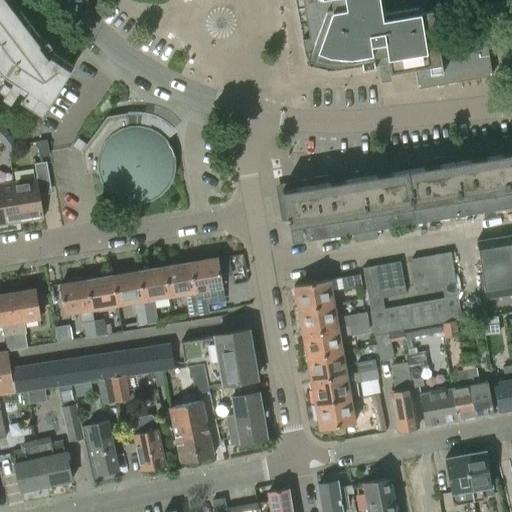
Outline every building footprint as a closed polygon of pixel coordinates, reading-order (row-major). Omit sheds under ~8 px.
[(0,0),(0,75),(4,80),(0,85),(0,90),(5,93),(2,98),(10,103),(21,86),(27,90),(20,102),(41,115),(74,66),(53,52),(13,0),(0,0)] [(181,0),(190,12),(208,0),(181,0)] [(297,0),(305,44),(333,54),(332,57),(333,57),(339,54),(349,58),(350,63),(361,61),(362,68),(362,70),(375,67),(374,66),(388,64),(389,72),(414,68),(418,88),(492,76),(484,33),(437,40),(430,0),(297,0)] [(171,179),(172,176),(171,175),(173,169),(174,169),(174,166),(173,166),(173,159),(174,158),(173,156),(171,149),(172,149),(171,147),(169,147),(166,142),(167,140),(166,140),(169,137),(165,133),(156,126),(151,125),(149,128),(148,128),(147,128),(142,127),(141,126),(138,126),(138,127),(131,127),(131,126),(130,126),(128,113),(107,117),(86,145),(81,151),(85,173),(98,170),(98,172),(100,172),(101,178),(101,180),(102,181),(103,181),(106,187),(106,188),(107,190),(109,190),(113,193),(113,195),(115,196),(116,196),(121,199),(121,200),(123,201),(125,200),(131,201),(131,202),(133,202),(134,201),(141,201),(141,202),(143,202),(144,201),(150,199),(151,200),(153,198),(159,194),(159,195),(161,193),(161,192),(165,188),(167,187),(168,185),(168,184),(170,179),(171,179)] [(86,145),(77,138),(72,146),(80,152),(81,151),(86,145)] [(46,140),(36,141),(39,156),(49,154),(46,140)] [(511,153),(297,188),(306,243),(511,209),(511,153)] [(37,179),(14,182),(20,222),(43,218),(39,189),(51,187),(46,162),(34,164),(37,179)] [(0,184),(0,225),(20,222),(14,182),(0,184)] [(511,234),(475,241),(482,281),(486,301),(511,296),(511,234)] [(441,323),(457,320),(461,319),(456,295),(457,295),(450,252),(411,259),(417,291),(441,287),(443,297),(383,308),(382,298),(405,293),(399,261),(362,268),(370,311),(369,311),(374,335),(441,323)] [(216,259),(188,263),(193,292),(205,290),(221,287),(216,259)] [(194,300),(193,292),(188,263),(163,268),(168,296),(185,293),(189,316),(197,315),(194,300)] [(136,272),(145,323),(157,322),(153,299),(168,296),(163,268),(136,272)] [(111,276),(116,305),(133,302),(137,325),(145,323),(136,272),(111,276)] [(357,275),(341,278),(343,288),(359,285),(357,275)] [(111,276),(84,281),(89,310),(116,305),(111,276)] [(329,280),(293,286),(298,311),(333,305),(329,280)] [(65,314),(89,310),(84,281),(60,285),(65,314)] [(35,289),(7,294),(16,350),(27,348),(23,321),(40,318),(35,289)] [(0,324),(3,324),(7,351),(16,350),(7,294),(0,294),(0,324)] [(209,313),(206,298),(194,300),(197,315),(209,313)] [(298,311),(302,334),(366,323),(364,313),(336,318),(333,305),(298,311)] [(483,320),(485,334),(498,333),(497,319),(483,320)] [(103,320),(91,322),(94,337),(106,335),(103,320)] [(441,323),(444,340),(460,337),(457,320),(441,323)] [(94,337),(91,322),(83,323),(86,339),(94,337)] [(302,334),(306,359),(342,353),(339,337),(368,332),(366,323),(302,334)] [(55,328),(57,342),(72,340),(70,325),(55,328)] [(247,329),(180,341),(184,366),(189,366),(202,364),(208,387),(254,379),(247,329)] [(374,335),(379,360),(393,357),(388,333),(374,335)] [(122,357),(125,376),(174,368),(170,344),(121,351),(122,357)] [(0,394),(24,391),(21,372),(11,374),(7,351),(0,352),(0,394)] [(408,372),(421,370),(426,369),(423,352),(405,355),(406,362),(408,372)] [(306,359),(310,381),(345,374),(346,374),(342,353),(306,359)] [(461,355),(464,370),(466,370),(474,416),(492,413),(486,382),(478,383),(476,368),(474,368),(471,353),(461,355)] [(122,357),(111,358),(114,377),(125,376),(122,357)] [(111,358),(100,360),(102,379),(111,378),(114,377),(111,358)] [(357,372),(376,369),(374,359),(355,362),(357,372)] [(100,360),(88,362),(91,381),(96,380),(101,379),(102,379),(100,360)] [(88,362),(77,364),(80,383),(91,381),(88,362)] [(393,385),(388,386),(396,430),(417,426),(413,402),(411,388),(408,372),(406,362),(391,364),(394,378),(392,379),(393,385)] [(69,384),(71,384),(80,383),(77,364),(66,365),(69,384)] [(208,391),(208,387),(202,364),(189,366),(194,393),(208,391)] [(54,367),(57,386),(58,386),(69,384),(66,365),(54,367)] [(511,408),(511,367),(511,365),(502,367),(505,380),(493,382),(498,412),(511,408)] [(43,369),(46,388),(57,386),(54,367),(43,369)] [(32,370),(35,389),(46,388),(43,369),(32,370)] [(310,381),(314,405),(350,398),(347,384),(378,378),(376,369),(357,372),(346,374),(345,374),(310,381)] [(21,372),(24,391),(35,389),(32,370),(21,372)] [(155,371),(157,386),(165,385),(162,370),(155,371)] [(421,370),(408,372),(411,388),(423,386),(421,370)] [(474,416),(466,370),(464,370),(455,372),(458,387),(452,388),(458,419),(474,416)] [(126,376),(111,378),(115,401),(130,398),(126,376)] [(102,379),(101,379),(96,380),(102,404),(115,401),(111,378),(102,379)] [(254,379),(234,383),(237,395),(231,396),(234,414),(225,416),(230,444),(255,440),(255,439),(266,437),(258,392),(256,392),(254,379)] [(69,384),(58,386),(63,406),(60,406),(68,441),(83,438),(71,384),(69,384)] [(458,419),(452,388),(420,394),(424,425),(458,419)] [(370,395),(377,431),(385,429),(378,393),(370,395)] [(350,398),(314,405),(318,428),(354,422),(350,398)] [(169,407),(180,462),(213,454),(203,400),(169,407)] [(130,420),(141,471),(165,466),(154,415),(149,412),(133,415),(130,420)] [(86,425),(97,474),(118,469),(107,420),(86,425)] [(35,439),(39,457),(40,457),(47,485),(72,480),(65,451),(64,451),(62,441),(51,443),(50,436),(35,439)] [(40,457),(39,457),(26,460),(24,449),(12,452),(14,462),(14,463),(20,491),(47,485),(40,457)] [(485,451),(466,454),(474,501),(484,499),(483,495),(492,494),(485,451)] [(474,501),(466,454),(444,458),(453,504),(474,501)] [(368,511),(396,511),(396,509),(395,509),(389,478),(363,483),(368,511)] [(341,511),(340,508),(346,507),(344,494),(343,486),(337,487),(336,480),(317,483),(321,511),(341,511)] [(344,494),(352,492),(351,485),(343,486),(344,494)] [(271,511),(264,511),(290,511),(287,488),(268,492),(260,494),(261,501),(269,500),(271,511)] [(224,498),(212,500),(214,511),(219,511),(226,511),(226,508),(224,498)] [(226,511),(258,511),(256,502),(226,508),(226,511)]
